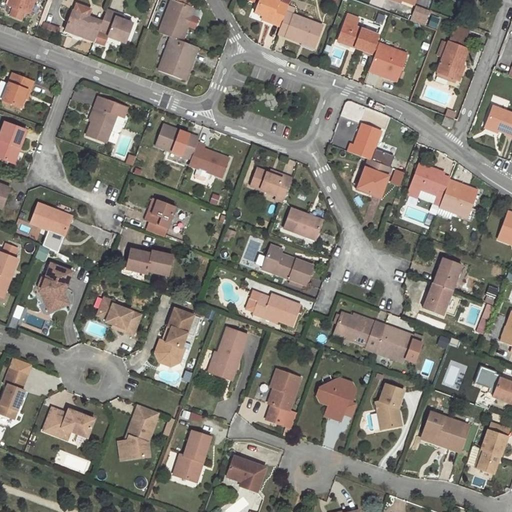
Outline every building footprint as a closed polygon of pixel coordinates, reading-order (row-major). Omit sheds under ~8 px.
[(9,0),(7,5),(13,7),(10,14),(21,18),(23,11),(26,13),(31,0),(9,0)] [(171,0),(159,33),(170,38),(182,42),(189,23),(194,9),(171,0)] [(285,11),(288,6),(286,5),(283,4),(278,2),(279,0),(278,0),(260,0),(255,13),(263,16),(271,19),(269,22),(280,27),(285,11)] [(416,6),(410,21),(425,26),(430,12),(416,6)] [(116,14),(106,10),(101,22),(98,30),(108,34),(107,37),(126,44),(133,24),(123,20),(115,17),(116,14)] [(98,30),(101,22),(72,11),(65,31),(94,42),(98,30)] [(322,25),(285,11),(280,27),(277,33),(301,43),(302,39),(315,44),(322,25)] [(348,14),(338,39),(355,45),(354,48),(371,54),(376,43),(378,35),(356,27),(359,19),(348,14)] [(454,25),(448,42),(451,43),(463,48),(469,31),(454,25)] [(182,42),(170,38),(158,71),(182,80),(186,68),(190,70),(198,48),(182,42)] [(314,48),(315,44),(302,39),(301,43),(314,48)] [(355,45),(338,39),(337,42),(354,48),(355,45)] [(462,66),(468,50),(466,49),(463,48),(451,43),(448,42),(437,72),(457,80),(462,66)] [(406,54),(379,44),(374,56),(368,71),(385,77),(386,75),(397,79),(406,54)] [(465,67),(462,66),(457,80),(460,81),(465,67)] [(26,92),(29,92),(33,83),(11,75),(2,100),(20,107),(24,98),(26,92)] [(106,104),(108,100),(98,96),(96,100),(106,104)] [(19,111),(20,107),(2,100),(0,105),(19,111)] [(126,107),(108,100),(106,104),(96,100),(94,107),(96,108),(91,122),(86,135),(106,142),(110,131),(116,116),(122,118),(126,107)] [(511,114),(493,107),(486,126),(499,131),(511,136),(511,114)] [(446,110),(444,116),(452,119),(454,113),(446,110)] [(122,118),(116,116),(110,131),(116,133),(119,132),(124,119),(122,118)] [(451,128),(453,121),(445,118),(442,125),(451,128)] [(0,141),(1,142),(0,143),(0,158),(13,163),(25,131),(4,123),(0,133),(0,141)] [(350,144),(347,152),(368,160),(370,160),(374,149),(381,132),(361,124),(357,134),(353,145),(350,144)] [(197,143),(199,138),(162,125),(155,146),(191,159),(197,143)] [(499,131),(486,126),(484,130),(498,134),(499,131)] [(204,145),(197,143),(191,159),(188,165),(222,178),(229,159),(203,149),(204,145)] [(394,157),(374,149),(370,160),(390,168),(394,157)] [(129,155),(126,163),(132,165),(135,157),(129,155)] [(370,160),(368,160),(365,170),(360,183),(357,189),(380,198),(391,168),(390,168),(370,160)] [(449,181),(450,179),(443,176),(444,174),(419,164),(407,194),(417,199),(421,190),(436,196),(433,203),(439,206),(449,181)] [(282,204),(291,179),(284,176),(283,179),(270,174),(257,169),(250,187),(276,197),(275,201),(282,204)] [(360,183),(365,170),(361,169),(356,182),(360,183)] [(389,184),(399,188),(404,174),(395,170),(389,184)] [(283,179),(284,176),(271,171),(270,174),(283,179)] [(465,187),(449,181),(439,206),(439,208),(436,215),(450,220),(453,213),(467,219),(477,195),(464,190),(465,187)] [(10,190),(0,186),(0,208),(2,209),(10,190)] [(151,214),(148,213),(145,221),(166,229),(175,207),(157,200),(153,209),(151,214)] [(48,230),(63,236),(71,217),(38,204),(30,224),(47,231),(48,230)] [(322,221),(291,210),(284,229),(314,241),(322,221)] [(511,219),(507,217),(498,239),(511,244),(511,219)] [(57,244),(63,236),(48,230),(47,231),(45,239),(57,244)] [(234,233),(229,230),(226,238),(232,240),(234,233)] [(16,248),(4,244),(0,253),(0,290),(3,292),(16,259),(12,258),(16,248)] [(278,258),(280,254),(281,251),(270,247),(266,256),(262,268),(261,269),(305,286),(312,267),(296,260),(294,264),(278,258)] [(126,269),(138,272),(147,274),(147,271),(167,276),(172,256),(152,251),(151,254),(130,250),(127,263),(126,269)] [(257,266),(262,268),(266,256),(262,254),(257,266)] [(296,260),(280,254),(278,258),(294,264),(296,260)] [(443,258),(433,284),(451,291),(452,288),(461,265),(443,258)] [(70,272),(49,264),(43,279),(40,278),(36,288),(37,288),(42,290),(40,295),(43,302),(49,304),(52,310),(67,304),(62,293),(58,291),(59,286),(64,288),(70,272)] [(470,269),(461,265),(452,288),(462,292),(470,269)] [(433,285),(423,281),(420,288),(430,292),(433,285)] [(451,291),(433,284),(433,285),(430,292),(429,294),(426,303),(424,309),(442,316),(451,291)] [(263,316),(277,321),(292,327),(300,306),(271,295),(270,298),(261,295),(253,314),(262,318),(263,316)] [(116,329),(132,335),(140,315),(112,305),(113,302),(103,298),(96,315),(106,319),(105,322),(112,325),(117,326),(116,329)] [(49,304),(43,302),(48,312),(52,310),(49,304)] [(200,319),(174,310),(167,328),(171,329),(165,343),(162,342),(158,354),(161,360),(170,364),(176,360),(183,343),(186,334),(193,337),(200,319)] [(511,312),(500,342),(511,347),(511,312)] [(375,350),(384,326),(374,322),(373,325),(353,317),(342,313),(341,317),(338,325),(334,335),(366,346),(375,350)] [(373,325),(374,322),(354,314),(353,317),(373,325)] [(338,325),(341,317),(336,315),(333,323),(338,325)] [(375,350),(374,353),(401,363),(403,359),(412,363),(420,343),(411,340),(411,338),(402,334),(402,333),(384,326),(375,350)] [(238,357),(241,358),(249,338),(228,330),(219,355),(211,375),(228,382),(238,357)] [(411,338),(411,340),(420,343),(422,338),(413,334),(412,336),(402,333),(402,334),(411,338)] [(158,354),(162,342),(159,341),(155,354),(159,363),(170,367),(179,363),(176,360),(170,364),(161,360),(158,354)] [(183,343),(176,360),(179,363),(184,363),(190,345),(183,343)] [(208,374),(211,375),(219,355),(216,354),(208,374)] [(232,383),(241,358),(238,357),(228,382),(232,383)] [(495,372),(480,366),(474,383),(488,388),(487,392),(492,394),(498,378),(499,376),(494,374),(495,372)] [(25,376),(9,369),(3,384),(6,385),(0,401),(0,414),(12,419),(23,391),(20,390),(25,376)] [(279,391),(273,407),(267,422),(284,429),(286,421),(301,380),(278,371),(271,388),(274,389),(279,391)] [(491,397),(511,404),(511,383),(498,378),(492,394),(491,397)] [(354,385),(340,380),(335,392),(324,388),(320,390),(316,398),(320,404),(328,407),(325,417),(341,423),(349,402),(353,403),(357,393),(354,385)] [(335,392),(340,380),(324,388),(335,392)] [(398,414),(400,408),(406,391),(388,385),(381,404),(377,404),(379,415),(385,414),(388,431),(404,428),(402,415),(398,414)] [(268,405),(273,407),(279,391),(274,389),(268,405)] [(146,443),(158,413),(137,405),(127,430),(130,431),(126,440),(123,441),(121,441),(124,459),(148,456),(146,443)] [(86,437),(94,419),(68,409),(67,413),(51,407),(42,430),(58,436),(60,430),(69,434),(70,431),(86,437)] [(461,433),(463,426),(429,413),(421,435),(434,440),(435,437),(450,442),(447,449),(458,453),(464,435),(461,433)] [(382,432),(388,431),(385,414),(379,415),(382,432)] [(286,421),(284,429),(291,431),(294,424),(286,421)] [(491,424),(489,431),(506,437),(508,430),(491,424)] [(69,434),(60,430),(58,436),(67,440),(69,434)] [(197,461),(202,462),(210,438),(192,431),(182,456),(178,454),(171,474),(190,481),(197,461)] [(484,452),(478,468),(493,474),(499,456),(500,457),(507,438),(506,437),(489,431),(487,431),(481,451),(484,452)] [(420,440),(447,449),(450,442),(435,437),(434,440),(421,435),(420,440)] [(475,468),(478,468),(484,452),(481,451),(475,468)] [(265,468),(233,456),(226,474),(241,480),(238,487),(256,493),(265,468)] [(194,483),(202,462),(197,461),(190,481),(194,483)]
